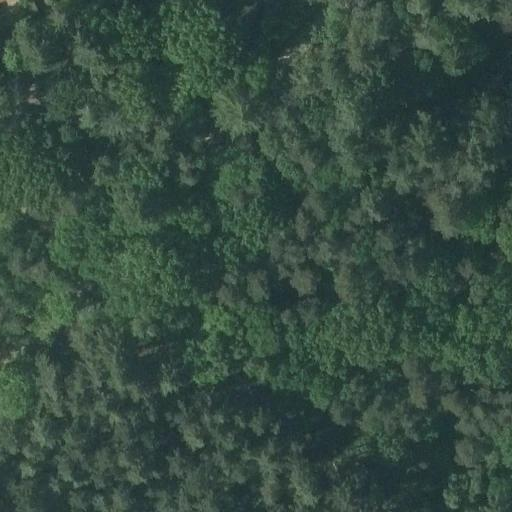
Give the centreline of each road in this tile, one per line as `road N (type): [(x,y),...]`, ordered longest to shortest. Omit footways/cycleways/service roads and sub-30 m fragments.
road 1 (track): [(502,511),(99,256)]
road 2 (track): [(99,256),(249,95)]
road 3 (track): [(0,363),(99,256)]
road 4 (unclassified): [(249,95),(340,0)]
